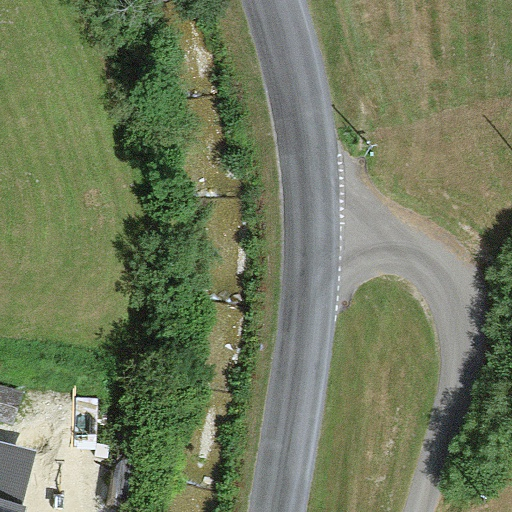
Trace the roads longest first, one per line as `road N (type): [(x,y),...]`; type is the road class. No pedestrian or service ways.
road 1 (tertiary): [(273,0),(299,95),(315,235),(279,511)]
road 2 (track): [(418,511),(454,381),(459,332),(446,289),(410,251),(362,235)]
